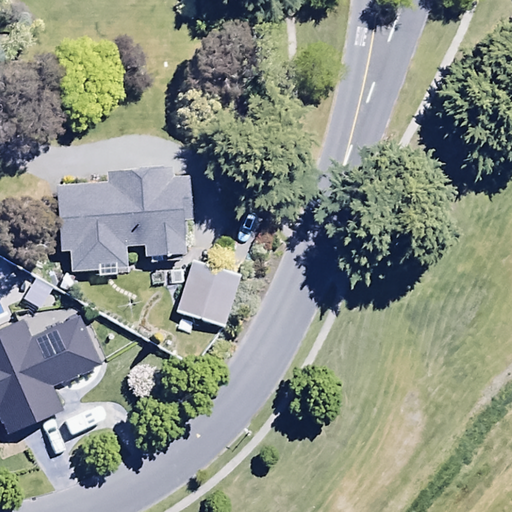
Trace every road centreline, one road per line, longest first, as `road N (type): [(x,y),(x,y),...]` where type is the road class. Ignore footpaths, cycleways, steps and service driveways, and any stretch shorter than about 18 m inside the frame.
road 1 (residential): [(307,283),(231,400),(183,445),(120,487),(62,511)]
road 2 (residential): [(416,0),(307,283)]
road 3 (residential): [(307,283),(361,0)]
